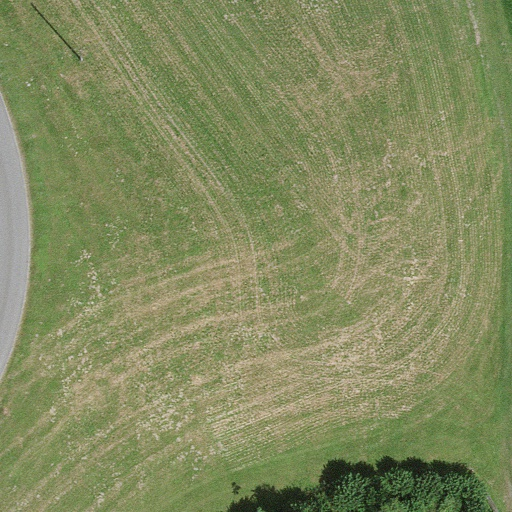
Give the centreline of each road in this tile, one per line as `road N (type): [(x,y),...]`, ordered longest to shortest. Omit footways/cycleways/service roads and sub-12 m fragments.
road 1 (track): [(0,352),(15,229),(0,136)]
road 2 (track): [(511,116),(483,0)]
